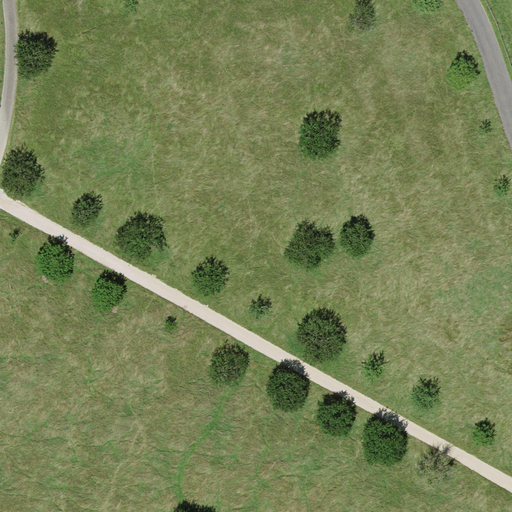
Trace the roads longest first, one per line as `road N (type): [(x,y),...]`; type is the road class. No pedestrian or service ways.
road 1 (track): [(0,200),(511,483)]
road 2 (track): [(0,139),(11,76),(10,0)]
road 3 (unclassified): [(511,114),(468,0)]
